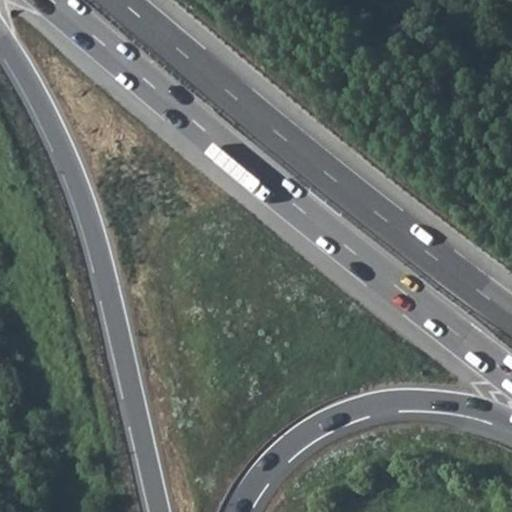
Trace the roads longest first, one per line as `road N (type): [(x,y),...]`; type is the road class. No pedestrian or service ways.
road 1 (trunk): [(50,0),(511,376)]
road 2 (trunk): [(0,35),(100,244),(163,511)]
road 3 (trunk): [(511,316),(120,0)]
road 4 (trunk): [(236,511),(276,454),(345,409),(426,397),(511,419)]
